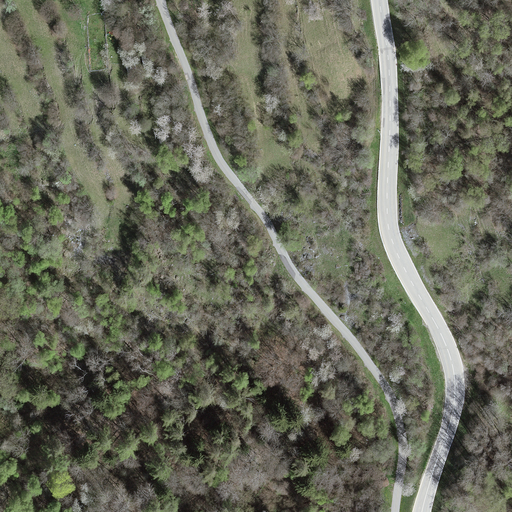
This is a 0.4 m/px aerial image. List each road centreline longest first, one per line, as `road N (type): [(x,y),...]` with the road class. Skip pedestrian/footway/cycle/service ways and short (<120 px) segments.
road 1 (unclassified): [(396,511),(401,424),(382,379),(215,154),(162,0)]
road 2 (tertiary): [(424,511),(455,379),(444,342),(394,252),(387,219),(390,86),(380,0)]
